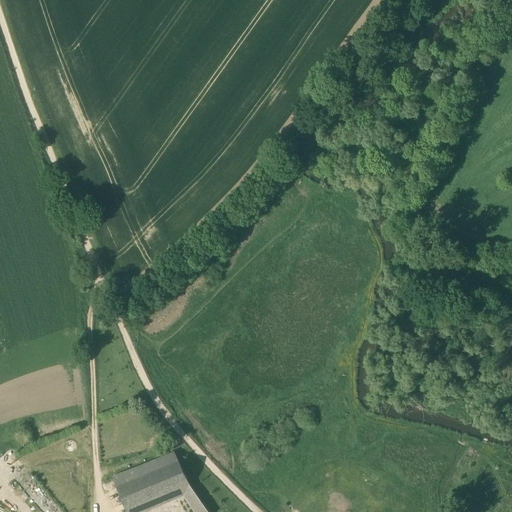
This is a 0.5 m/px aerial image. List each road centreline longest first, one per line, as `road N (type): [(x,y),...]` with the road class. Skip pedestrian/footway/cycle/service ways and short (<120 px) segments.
road 1 (track): [(122,329),(0,10)]
road 2 (track): [(106,296),(90,318),(95,460),(84,454),(0,471)]
road 3 (track): [(257,511),(160,408),(122,329)]
